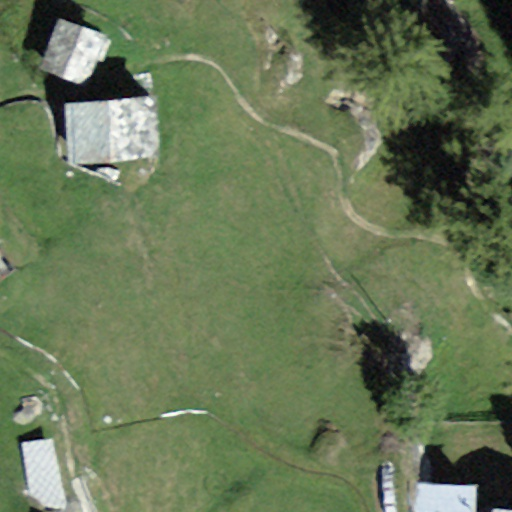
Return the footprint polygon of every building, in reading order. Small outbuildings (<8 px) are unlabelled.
[(110,40),(70,18),(48,56),(88,78),(110,40)] [(165,96),(76,106),(82,159),(171,149),(165,96)] [(0,223),(0,244),(9,239),(0,223)] [(55,442),(21,446),(30,511),(51,511),(64,510),(55,442)] [(421,507),(479,507),(480,475),(422,475),(421,507)]
